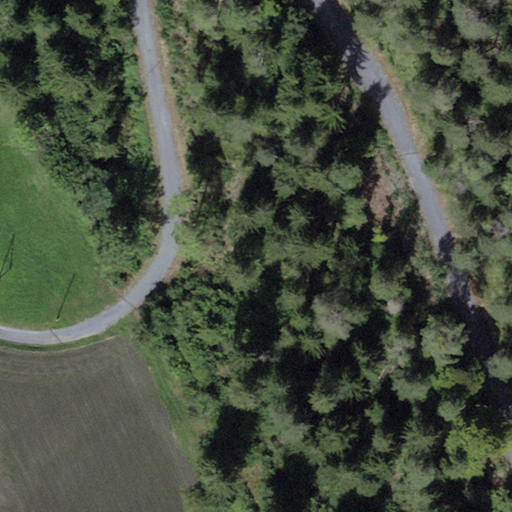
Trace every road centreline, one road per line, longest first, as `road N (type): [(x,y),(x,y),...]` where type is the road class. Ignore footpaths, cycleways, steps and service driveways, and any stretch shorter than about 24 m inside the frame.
road 1 (track): [(307,0),(382,110),(511,420)]
road 2 (track): [(0,331),(37,339),(113,320),(158,272),(171,203),(136,0)]
